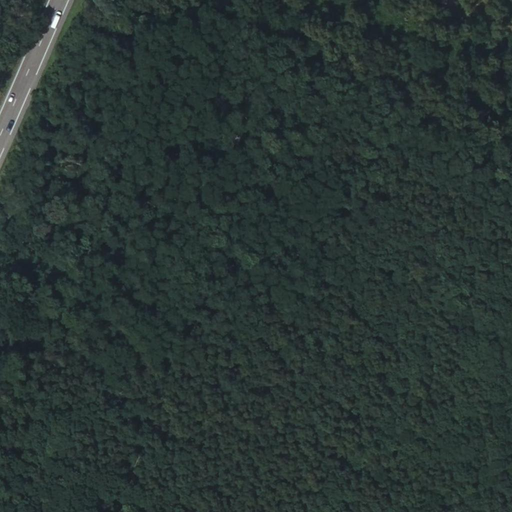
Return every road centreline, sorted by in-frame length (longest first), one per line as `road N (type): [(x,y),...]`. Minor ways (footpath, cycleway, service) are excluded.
road 1 (track): [(424,511),(511,341)]
road 2 (trunk): [(0,134),(58,0)]
